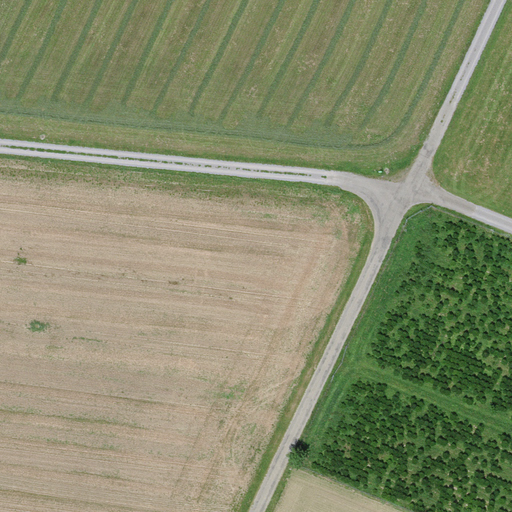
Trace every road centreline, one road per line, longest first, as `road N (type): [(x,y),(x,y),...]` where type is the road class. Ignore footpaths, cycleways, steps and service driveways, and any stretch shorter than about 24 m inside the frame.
road 1 (track): [(500,0),(258,511)]
road 2 (track): [(511,228),(409,186),(0,147)]
